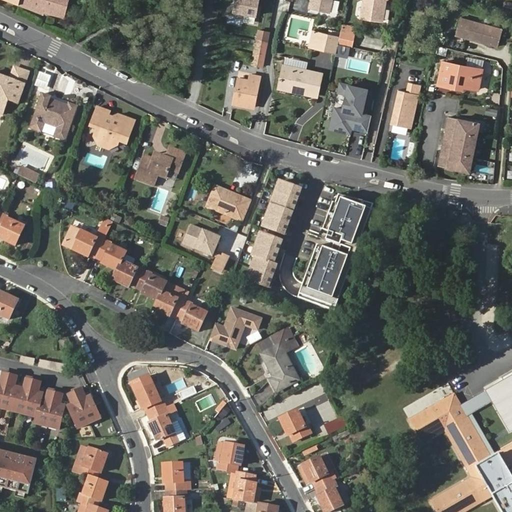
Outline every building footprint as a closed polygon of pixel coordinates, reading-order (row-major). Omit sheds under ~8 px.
[(19,0),(18,5),(44,15),(45,12),(65,17),(67,10),(69,0),(19,0)] [(255,15),(257,0),(234,0),(232,11),(255,15)] [(310,0),(309,8),(329,12),(331,0),(310,0)] [(382,2),(385,0),(362,0),(359,17),(381,21),(384,6),(381,4),(382,2)] [(498,47),(503,30),(460,19),(456,35),(498,47)] [(268,32),(258,30),(256,40),(257,40),(266,42),(268,32)] [(354,34),(340,30),(339,36),(337,44),(351,47),(354,34)] [(314,48),(318,32),(312,31),(309,46),(314,48)] [(337,44),(339,36),(318,32),(314,48),(336,52),(337,44)] [(267,42),(266,42),(257,40),(252,65),(262,67),(267,42)] [(352,52),(351,58),(369,63),(371,57),(352,52)] [(348,58),(346,68),(367,73),(370,63),(348,58)] [(481,70),(482,61),(467,58),(466,67),(481,70)] [(454,85),(462,87),(477,90),(481,70),(466,67),(443,63),(439,85),(454,88),(454,85)] [(298,89),(317,94),(321,74),(284,66),(279,88),(298,93),(298,89)] [(13,94),(22,97),(30,75),(16,70),(12,81),(0,76),(0,115),(4,117),(10,102),(13,94)] [(243,101),(254,104),(259,76),(250,75),(249,81),(238,79),(233,104),(242,106),(243,101)] [(362,114),(367,89),(341,83),(339,93),(347,94),(343,110),(335,108),(332,122),(340,124),(339,128),(347,130),(347,127),(352,128),(368,132),(372,116),(362,114)] [(397,113),(394,112),(391,124),(410,128),(418,95),(399,90),(395,107),(398,108),(397,113)] [(20,105),(22,97),(13,94),(10,102),(20,105)] [(42,94),(30,129),(41,133),(45,123),(58,128),(54,137),(65,141),(77,106),(68,103),(67,105),(50,99),(51,97),(42,94)] [(95,133),(98,144),(107,148),(116,144),(117,140),(124,144),(134,121),(118,115),(112,117),(111,119),(106,117),(109,111),(98,106),(91,123),(98,126),(95,133)] [(471,173),(482,124),(451,118),(440,166),(471,173)] [(339,128),(340,124),(332,122),(330,129),(350,133),(352,128),(347,127),(347,130),(339,128)] [(136,177),(154,184),(158,175),(164,177),(168,168),(177,172),(184,152),(170,146),(165,156),(159,153),(156,159),(152,157),(145,155),(136,177)] [(36,183),(41,173),(22,165),(18,174),(36,183)] [(47,179),(47,188),(56,187),(55,179),(47,179)] [(300,190),(279,182),(262,227),(284,235),(300,190)] [(217,186),(217,189),(232,195),(233,193),(217,186)] [(232,195),(217,189),(209,207),(242,221),(251,200),(233,193),(232,195)] [(319,239),(356,252),(373,204),(338,196),(335,204),(332,203),(326,220),(329,221),(325,231),(322,230),(319,239)] [(71,212),(75,203),(64,197),(62,207),(71,212)] [(453,212),(448,211),(447,218),(456,220),(457,212),(453,212)] [(1,213),(0,214),(0,235),(6,238),(5,240),(16,245),(24,226),(6,218),(7,216),(1,213)] [(167,227),(170,218),(162,216),(159,224),(167,227)] [(105,239),(113,221),(110,220),(107,218),(97,238),(83,232),(72,226),(63,245),(72,250),(80,254),(82,251),(89,255),(96,258),(105,239)] [(284,235),(262,227),(260,234),(281,242),(284,235)] [(247,281),(268,288),(276,266),(273,265),(281,242),(260,234),(252,257),(255,258),(247,281)] [(107,266),(117,271),(122,261),(126,252),(111,245),(112,242),(105,239),(96,258),(102,261),(108,264),(107,266)] [(319,239),(317,246),(354,259),(356,252),(319,239)] [(298,298),(335,311),(354,259),(317,246),(314,254),(317,255),(307,281),(305,280),(298,298)] [(220,254),(212,270),(223,275),(224,272),(230,258),(220,254)] [(132,266),(135,259),(125,255),(122,261),(132,266)] [(130,285),(136,288),(145,270),(138,267),(138,269),(132,266),(122,261),(117,271),(113,280),(122,284),(124,282),(130,285)] [(148,297),(157,301),(166,282),(150,275),(151,273),(145,270),(136,288),(142,291),(149,294),(148,297)] [(170,315),(177,319),(186,300),(189,293),(185,291),(182,299),(180,298),(179,298),(172,295),(175,287),(166,282),(157,301),(152,310),(161,314),(162,312),(170,315)] [(0,314),(9,319),(18,300),(8,295),(7,299),(0,295),(0,314)] [(186,300),(177,319),(183,321),(190,325),(188,328),(198,332),(207,312),(191,304),(191,303),(186,300)] [(214,324),(208,339),(223,345),(224,343),(228,345),(227,347),(234,350),(243,326),(256,331),(260,320),(231,309),(223,328),(214,324)] [(271,337),(276,347),(280,345),(284,353),(298,346),(290,332),(274,335),(271,337)] [(68,338),(59,341),(63,350),(72,347),(68,338)] [(280,345),(276,347),(261,354),(273,378),(270,380),(276,391),(298,380),(284,353),(280,345)] [(35,359),(22,356),(21,362),(33,365),(35,359)] [(51,363),(39,360),(37,366),(49,369),(51,363)] [(63,366),(51,363),(49,369),(62,372),(63,366)] [(75,369),(63,366),(62,372),(74,375),(75,369)] [(0,407),(1,408),(7,386),(10,373),(2,371),(0,377),(0,407)] [(511,373),(461,404),(468,416),(492,402),(511,433),(511,432),(511,373)] [(12,410),(21,377),(14,375),(11,387),(7,386),(1,408),(12,410)] [(25,414),(29,398),(30,392),(28,391),(25,390),(28,379),(21,377),(12,410),(25,414)] [(36,416),(38,407),(40,401),(45,383),(38,381),(35,393),(30,392),(29,398),(25,414),(36,416)] [(148,416),(166,407),(164,401),(161,402),(154,385),(135,392),(143,409),(144,408),(148,416)] [(100,418),(90,398),(86,400),(81,389),(74,392),(89,423),(100,418)] [(47,426),(52,407),(55,392),(48,391),(45,403),(40,401),(38,407),(36,416),(37,417),(35,423),(47,426)] [(55,392),(52,407),(47,426),(59,429),(64,407),(59,406),(62,394),(55,392)] [(68,408),(78,428),(89,423),(74,392),(68,395),(73,406),(68,408)] [(433,501),(439,511),(462,511),(492,495),(502,511),(511,511),(511,445),(491,458),(468,416),(461,404),(455,393),(410,420),(424,443),(444,430),(471,477),(433,501)] [(219,414),(227,405),(224,402),(216,411),(219,414)] [(176,410),(174,404),(166,407),(169,413),(176,410)] [(169,413),(166,407),(148,416),(151,422),(149,423),(157,441),(163,437),(167,447),(179,441),(171,423),(166,415),(169,413)] [(311,433),(308,426),(305,427),(297,411),(278,419),(286,436),(288,435),(292,442),(311,433)] [(345,425),(342,417),(325,426),(329,433),(345,425)] [(178,420),(171,423),(179,441),(187,438),(178,420)] [(236,473),(237,473),(238,466),(241,466),(243,447),(218,443),(215,460),(218,461),(217,469),(236,473)] [(72,471),(78,473),(80,466),(83,467),(89,449),(81,446),(72,471)] [(80,466),(78,473),(90,477),(96,479),(99,473),(101,474),(108,455),(89,449),(83,467),(80,466)] [(36,460),(0,450),(0,486),(27,494),(36,460)] [(333,470),(326,455),(319,458),(327,473),(333,470)] [(312,481),(315,490),(328,484),(334,481),(330,474),(328,475),(327,473),(319,458),(302,466),(309,481),(310,482),(312,481)] [(166,492),(187,491),(186,482),(183,483),(182,464),(163,465),(164,483),(166,483),(166,492)] [(306,483),(309,481),(302,466),(298,468),(306,483)] [(255,483),(255,476),(237,473),(236,473),(235,479),(237,480),(233,499),(243,501),(248,502),(253,503),(256,483),(255,483)] [(79,502),(90,506),(96,508),(98,500),(101,502),(108,484),(96,479),(90,477),(83,495),(81,494),(79,502)] [(328,484),(315,490),(319,496),(317,497),(323,511),(327,511),(342,505),(334,488),(337,486),(334,481),(328,484)] [(66,500),(65,487),(57,488),(57,501),(66,500)] [(187,498),(187,491),(166,492),(166,499),(165,500),(165,511),(184,511),(184,498),(187,498)] [(242,508),(243,501),(233,499),(232,507),(242,508)] [(246,511),(257,511),(259,504),(253,503),(248,502),(246,511)]
